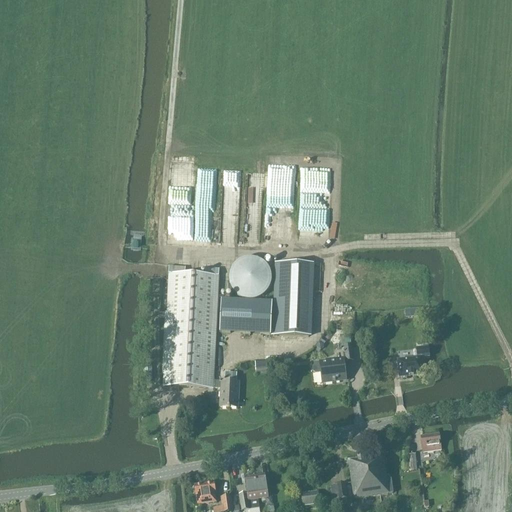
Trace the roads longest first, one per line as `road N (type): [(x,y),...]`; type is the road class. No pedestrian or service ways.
road 1 (tertiary): [(0,498),(173,473),(511,402)]
road 2 (track): [(182,0),(157,282),(173,473)]
road 3 (track): [(159,251),(299,256),(344,245),(450,241),(511,358)]
road 4 (track): [(495,0),(450,241)]
